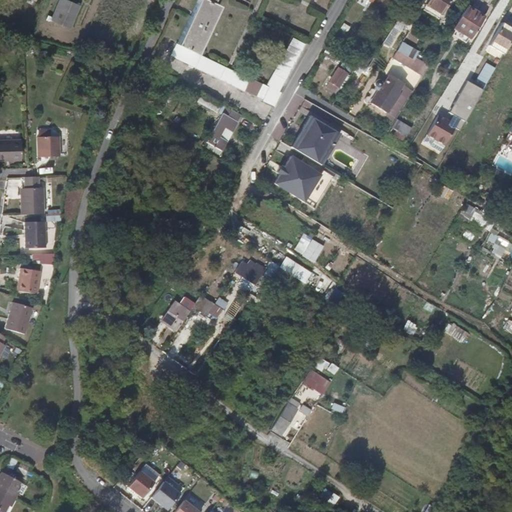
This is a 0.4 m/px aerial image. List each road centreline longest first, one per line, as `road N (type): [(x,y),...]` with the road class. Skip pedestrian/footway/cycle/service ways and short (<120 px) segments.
road 1 (unclassified): [(150,45),(86,187),(71,368),(70,444),(81,466)]
road 2 (track): [(77,298),(383,511)]
road 3 (residential): [(240,177),(345,0)]
